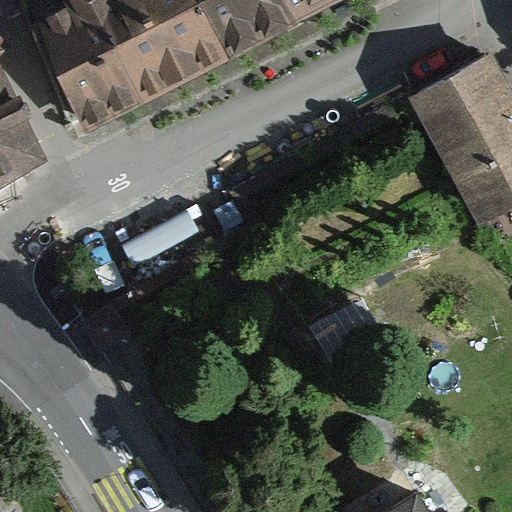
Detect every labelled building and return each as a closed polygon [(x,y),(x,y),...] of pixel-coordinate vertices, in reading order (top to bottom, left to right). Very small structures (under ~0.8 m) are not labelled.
[(127,0),(64,0),(40,13),(95,118),(169,79),(127,0)] [(227,0),(127,0),(169,79),(248,39),(227,0)] [(303,0),(227,0),(248,39),(308,7),(303,0)] [(511,91),(492,55),(413,99),(484,228),(511,212),(511,91)] [(0,64),(0,193),(52,161),(0,64)] [(450,511),(441,497),(415,511),(450,511)]
